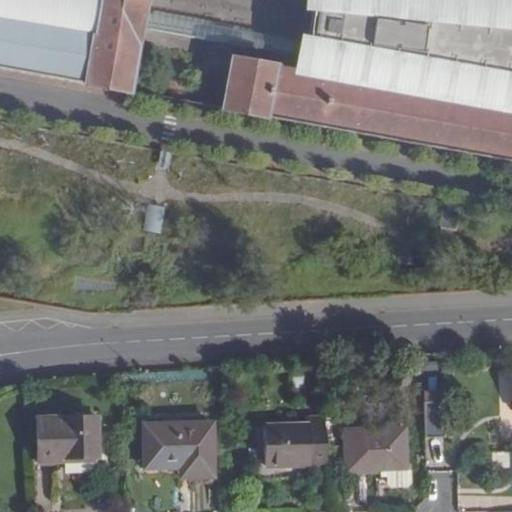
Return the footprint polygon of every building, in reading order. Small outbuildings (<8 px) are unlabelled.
[(226,54),(226,59),(136,43),(138,27),(141,12),(143,0),(0,0),(0,67),(217,107),(216,110),(264,118),(265,115),(511,157),(511,0),(300,0),(299,11),(307,12),(315,13),(311,37),(303,36),(296,35),(295,40),(292,54),(290,65),(226,54)] [(295,40),(141,12),(138,27),(292,54),(295,40)] [(307,12),(303,36),(311,37),(315,13),(307,12)] [(359,370),(340,371),(340,386),(360,385),(359,370)] [(444,400),(423,400),(424,426),(445,425),(444,400)] [(95,417),(37,418),(38,463),(61,462),(61,458),(97,457),(95,417)] [(325,465),(324,418),(309,418),(309,424),(263,426),(264,466),(325,465)] [(189,467),(189,478),(213,477),(211,423),(142,424),(143,469),(177,468),(189,467)] [(445,425),(424,426),(424,435),(445,434),(445,425)] [(385,470),(404,469),(403,429),(343,430),(345,472),(385,470)] [(177,479),(189,478),(189,467),(177,468),(177,479)] [(409,469),(404,469),(385,470),(385,485),(389,489),(407,488),(410,484),(409,469)]
